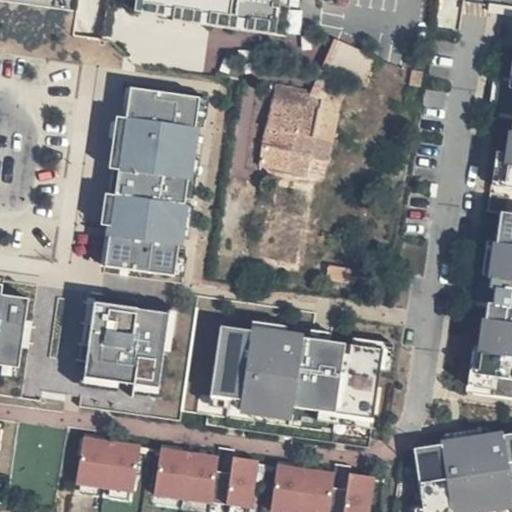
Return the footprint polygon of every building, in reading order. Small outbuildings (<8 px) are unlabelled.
[(134,0),(132,11),(284,35),(289,0),(134,0)] [(511,14),(504,12),(480,178),(511,186),(511,14)] [(276,85),(260,165),(289,171),(293,153),(311,157),(330,161),(339,114),(337,114),(339,103),(326,101),(337,74),(362,84),(374,57),(335,40),(312,92),(276,85)] [(172,93),(106,86),(76,267),(146,274),(172,93)] [(293,153),(289,171),(307,176),(311,157),(293,153)] [(511,219),(477,208),(458,364),(511,380),(511,219)] [(327,269),(307,266),(305,278),(325,281),(327,269)] [(340,271),(327,269),(325,281),(338,283),(340,271)] [(144,315),(69,304),(58,370),(134,384),(144,315)] [(355,348),(193,327),(182,393),(350,415),(355,348)] [(511,433),(388,452),(397,511),(442,511),(511,503),(511,433)] [(116,449),(61,437),(56,482),(110,493),(116,449)] [(210,458),(155,446),(150,491),(205,502),(210,458)] [(319,511),(324,476),(268,464),(264,509),(278,511),(319,511)]
